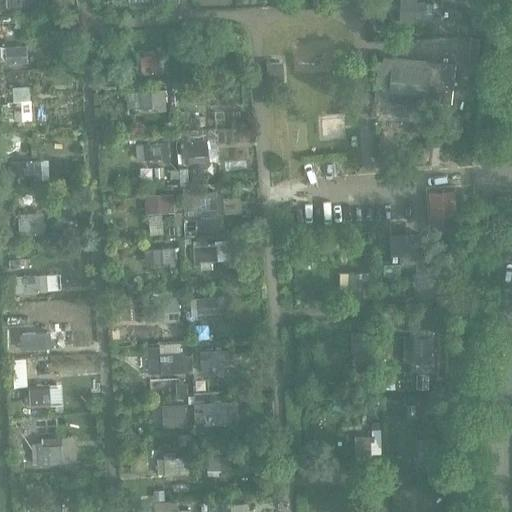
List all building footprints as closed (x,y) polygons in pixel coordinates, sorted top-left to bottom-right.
[(6,0),(7,8),(28,7),(27,0),(6,0)] [(434,3),(416,3),(415,20),(433,21),(434,3)] [(27,46),(5,48),(6,62),(6,65),(28,64),(27,46)] [(181,51),(182,70),(204,69),(203,53),(187,54),(187,50),(181,51)] [(160,53),(140,55),(141,71),(162,70),(160,53)] [(386,58),(385,62),(382,96),(416,99),(415,112),(425,113),(425,107),(429,107),(429,101),(452,103),(457,65),(386,58)] [(267,63),(269,84),(285,83),(284,62),(267,63)] [(183,89),(184,105),(201,104),(207,104),(206,88),(200,89),(200,88),(183,89)] [(166,110),(165,89),(135,92),(136,108),(159,106),(159,110),(166,110)] [(30,105),(14,106),(15,121),(31,120),(30,105)] [(188,157),(203,156),(202,140),(187,141),(188,157)] [(170,162),(169,142),(140,144),(141,160),(164,159),(165,162),(170,162)] [(38,178),(37,161),(12,163),(12,179),(38,178)] [(459,230),(456,190),(428,192),(431,233),(459,230)] [(190,193),(191,213),(198,213),(198,209),(217,208),(216,192),(209,193),(209,192),(190,193)] [(145,195),(145,214),(175,213),(174,194),(145,195)] [(44,234),(43,218),(19,219),(20,236),(44,234)] [(193,246),(194,266),(201,266),(201,262),(218,261),(217,244),(193,246)] [(176,267),(175,247),(151,249),(152,265),(170,263),(170,267),(176,267)] [(371,273),(349,273),(348,291),(350,291),(350,297),(370,298),(370,291),(371,291),(371,273)] [(49,291),(48,275),(15,277),(16,294),(49,291)] [(197,298),(198,316),(220,315),(219,297),(197,298)] [(157,300),(158,323),(179,322),(177,299),(157,300)] [(367,331),(352,332),(352,342),(351,342),(351,361),(369,360),(369,341),(367,341),(367,331)] [(52,348),(51,332),(30,333),(30,341),(26,341),(26,350),(52,348)] [(413,364),(432,364),(433,338),(414,338),(413,364)] [(223,366),(222,350),(200,351),(202,372),(210,371),(210,367),(223,366)] [(183,373),(182,353),(159,354),(161,374),(183,373)] [(51,405),(49,387),(29,389),(30,407),(51,405)] [(231,425),(230,401),(202,403),(204,426),(231,425)] [(163,428),(186,427),(185,404),(162,405),(163,428)] [(375,437),(355,437),(355,458),(372,458),(372,442),(375,442),(375,437)] [(438,439),(417,440),(418,464),(434,464),(434,447),(438,447),(438,439)] [(63,463),(62,445),(42,447),(42,442),(37,443),(39,465),(63,463)] [(230,456),(206,457),(207,474),(231,473),(230,456)] [(158,460),(158,474),(165,474),(165,475),(189,474),(188,457),(164,458),(164,459),(158,460)] [(62,511),(62,502),(37,503),(37,511),(62,511)]
